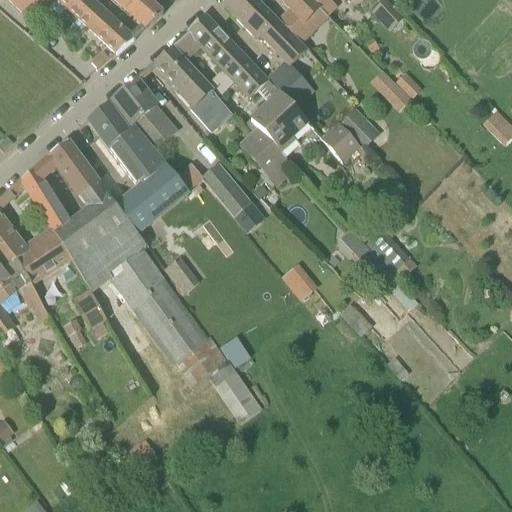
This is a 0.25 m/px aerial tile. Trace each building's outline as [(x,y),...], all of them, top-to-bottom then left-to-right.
[(133,43),(86,0),(6,0),(30,22),(52,0),(57,0),(117,57),(133,43)] [(111,0),(146,31),(162,17),(161,16),(143,0),(111,0)] [(304,54),(251,0),(230,0),(226,4),(231,10),(227,13),(254,40),(257,36),(288,68),(288,69),(304,54)] [(279,0),(281,2),(294,16),(283,28),(299,45),(326,17),(306,0),(279,0)] [(306,0),(326,17),(333,10),(326,3),(328,0),(306,0)] [(371,15),(388,34),(403,20),(385,1),(371,15)] [(261,90),(267,84),(267,83),(266,84),(204,19),(186,34),(188,36),(250,101),(261,90)] [(211,93),(171,51),(153,66),(154,67),(155,67),(181,93),(215,132),(230,118),(211,93)] [(90,63),(96,71),(108,60),(102,53),(90,63)] [(269,86),(279,96),(294,112),(312,94),(288,69),(288,68),(269,86)] [(110,103),(132,128),(133,127),(154,152),(177,132),(135,82),(110,103)] [(267,84),(261,90),(273,102),(279,96),(269,86),(267,84)] [(413,102),(399,88),(386,100),(400,115),(413,102)] [(257,131),(262,135),(278,152),(299,133),(313,147),(321,139),(294,112),(279,96),(273,102),(250,124),(257,131)] [(136,187),(112,206),(144,250),(146,248),(150,253),(216,200),(201,181),(188,193),(154,152),(133,127),(132,128),(128,132),(108,107),(87,124),(106,148),(136,187)] [(342,123),(367,149),(379,137),(354,112),(342,123)] [(511,127),(498,113),(483,126),(503,148),(511,140),(511,127)] [(337,127),(324,140),(321,143),(342,164),(358,148),(337,127)] [(277,154),(278,152),(262,135),(257,131),(240,147),(278,186),(294,171),(277,154)] [(0,146),(0,148),(4,153),(12,146),(7,140),(0,146)] [(144,250),(112,206),(78,160),(66,144),(49,157),(86,208),(70,220),(45,180),(43,181),(33,171),(21,182),(43,218),(51,229),(72,263),(92,295),(110,283),(173,369),(205,341),(140,252),(144,250)] [(201,181),(216,200),(232,219),(249,205),(217,168),(201,181)] [(22,249),(0,219),(0,269),(12,285),(13,284),(36,326),(48,319),(31,288),(72,263),(51,229),(22,249)] [(357,226),(341,239),(391,297),(401,288),(393,280),(412,264),(382,230),(370,241),(357,226)] [(183,293),(197,282),(181,261),(167,272),(183,293)] [(280,280),(300,304),(317,290),(297,266),(280,280)] [(0,302),(12,291),(0,274),(0,338),(15,327),(0,306),(0,302)] [(90,293),(74,302),(96,341),(112,333),(90,293)] [(359,337),(370,330),(352,306),(342,313),(359,337)] [(0,426),(0,442),(4,447),(15,435),(2,424),(0,426)] [(147,443),(119,458),(129,476),(158,461),(147,443)]
